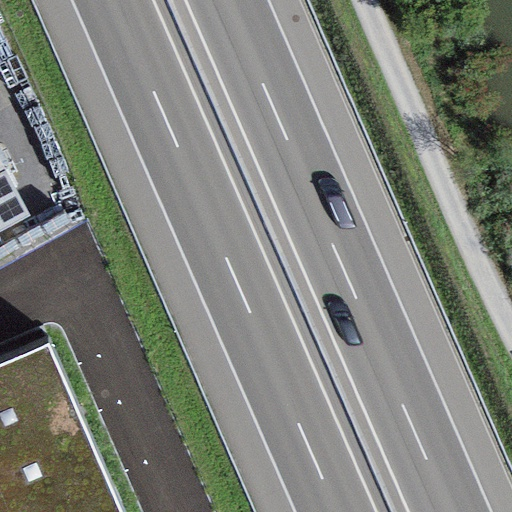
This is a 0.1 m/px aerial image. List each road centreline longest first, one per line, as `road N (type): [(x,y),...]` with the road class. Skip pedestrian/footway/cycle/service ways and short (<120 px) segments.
road 1 (motorway): [(464,511),(241,0)]
road 2 (motorway): [(122,0),(345,511)]
road 3 (track): [(511,312),(378,0)]
